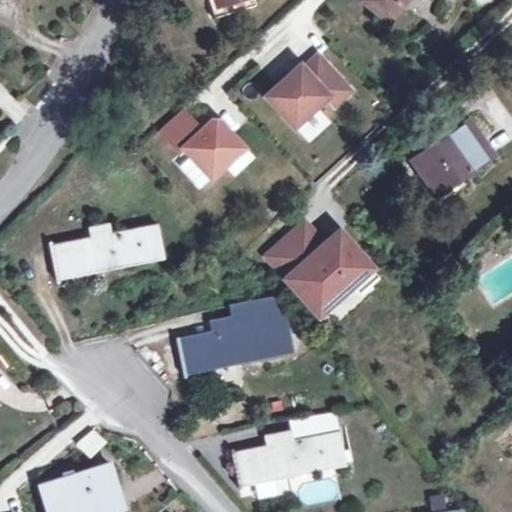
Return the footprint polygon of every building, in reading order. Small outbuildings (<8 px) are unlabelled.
[(361,0),(389,22),(407,0),(361,0)] [(280,87),(269,98),(296,128),(329,97),(336,105),(351,91),(319,57),(305,70),(302,67),(289,79),(280,87)] [(280,87),(289,79),(285,75),(276,83),(280,87)] [(182,108),(160,128),(187,158),(192,154),(213,177),(226,164),(235,173),(253,156),(220,120),(213,120),(202,130),(182,108)] [(431,173),(442,190),(494,154),(470,120),(413,160),(425,177),(431,173)] [(112,235),(110,228),(93,228),(95,238),(50,247),(56,278),(162,257),(157,226),(112,235)] [(379,277),(340,232),(321,249),(301,226),(268,255),(320,314),(352,286),(359,294),(379,277)] [(238,330),(237,324),(221,324),(223,333),(178,342),(185,373),(290,352),(284,321),(238,330)] [(88,458),(107,443),(95,428),(76,443),(88,458)] [(294,441),(292,434),(275,435),(277,445),(232,454),(239,485),(346,463),(339,432),(294,441)] [(42,486),(50,511),(106,511),(123,507),(110,464),(42,486)]
